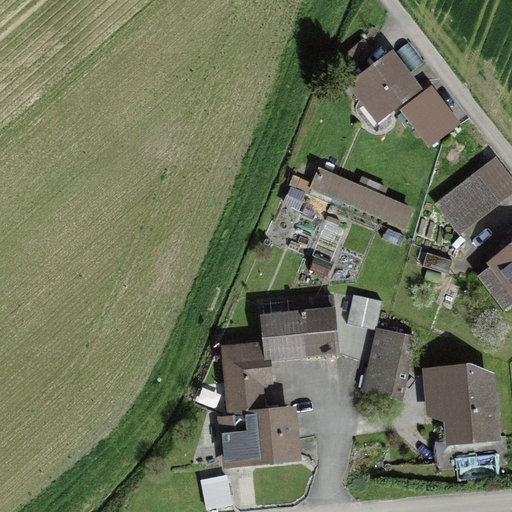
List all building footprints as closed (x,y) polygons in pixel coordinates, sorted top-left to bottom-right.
[(417,89),(391,56),(353,84),(367,103),(373,99),(385,114),(417,89)] [(430,92),(406,110),(431,142),(455,124),(430,92)] [(319,172),(313,186),(405,226),(411,211),(319,172)] [(479,176),(441,206),(460,230),(498,200),(479,176)] [(501,244),(509,254),(480,275),(506,310),(511,305),(511,242),(509,238),(501,244)] [(453,262),(427,253),(423,266),(449,275),(453,262)] [(383,301),(353,295),(347,324),(376,331),(383,301)] [(268,356),(337,350),(332,297),(299,300),(300,313),(263,317),(266,344),(267,356),(268,356)] [(414,338),(378,330),(364,392),(401,400),(414,338)] [(226,348),(232,405),(260,402),(258,380),(271,379),(268,356),(267,356),(266,344),(226,348)] [(495,438),(490,378),(470,369),(430,374),(432,399),(447,399),(451,442),(495,438)] [(261,415),(260,402),(232,405),(233,418),(222,419),(226,462),(294,456),(290,412),(261,415)] [(226,476),(212,479),(218,507),(231,504),(226,476)]
